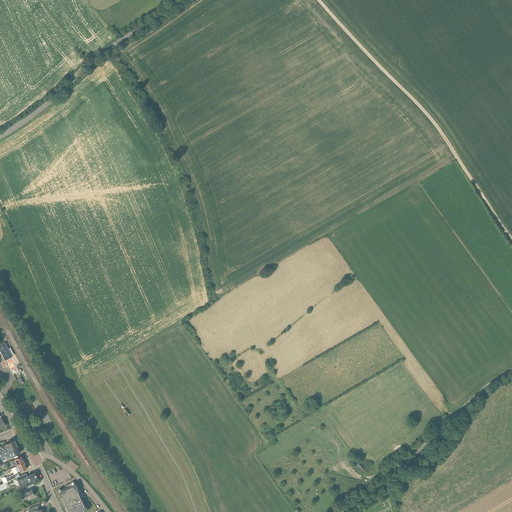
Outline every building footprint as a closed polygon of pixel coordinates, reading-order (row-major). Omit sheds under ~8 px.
[(0,350),(0,351),(2,351),(6,359),(7,359),(6,359),(10,357),(6,348),(7,347),(5,344),(0,346),(0,350)] [(8,451),(17,446),(15,440),(5,444),(8,451)] [(0,454),(3,461),(3,460),(20,453),(17,446),(8,451),(0,454)] [(15,467),(25,463),(22,456),(12,461),(15,467)] [(356,458),(354,461),(356,463),(353,467),(354,469),(357,466),(363,471),(366,467),(356,458)] [(15,467),(17,473),(18,473),(27,469),(25,463),(15,467)] [(19,476),(18,473),(17,473),(5,478),(7,482),(16,478),(18,477),(19,476)] [(19,487),(20,486),(38,478),(37,478),(38,477),(37,476),(36,476),(35,473),(27,476),(26,474),(16,478),(19,487)] [(84,496),(85,497),(73,481),(68,485),(69,487),(60,491),(62,493),(59,494),(64,505),(67,511),(84,511),(83,510),(86,509),(81,498),(84,496)] [(31,498),(31,497),(35,496),(31,489),(29,490),(29,491),(25,493),(21,495),(23,499),(27,497),(28,500),(31,498)]
